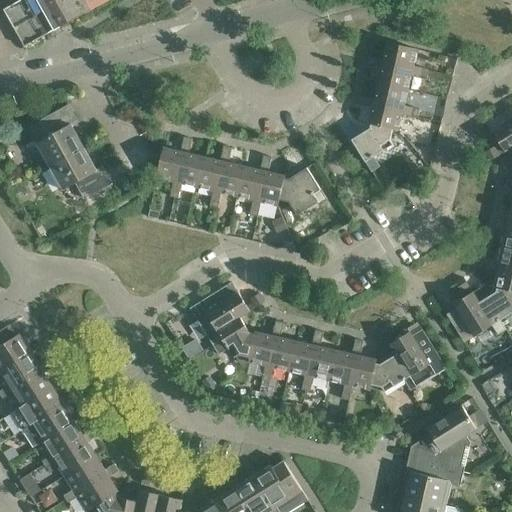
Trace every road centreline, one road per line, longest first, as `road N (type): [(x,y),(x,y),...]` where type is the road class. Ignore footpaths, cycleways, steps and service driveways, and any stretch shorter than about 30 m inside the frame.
road 1 (residential): [(136,330),(227,266),(258,262),(331,279),(444,210),(467,122),(511,90)]
road 2 (residential): [(369,511),(371,485),(351,463),(197,424),(136,330)]
road 3 (tertiary): [(0,87),(219,33)]
road 4 (residential): [(219,33),(257,102),(279,103),(306,87),(314,69),(286,16)]
road 5 (residential): [(136,330),(105,287),(82,275),(59,276),(35,290)]
